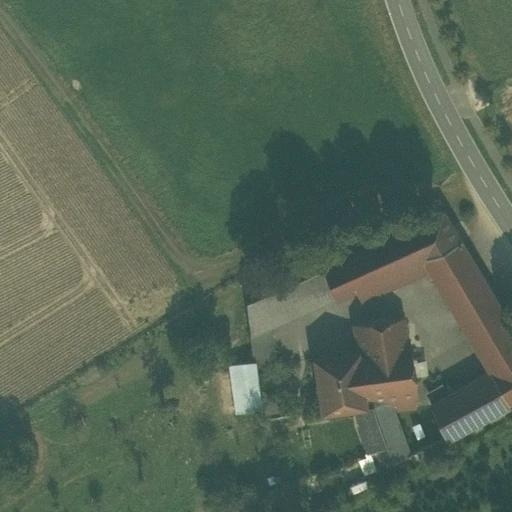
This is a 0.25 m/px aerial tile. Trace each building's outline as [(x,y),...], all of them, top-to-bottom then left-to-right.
[(429,269),(453,310),(490,288),(445,212),(325,266),(337,294),(356,285),(385,272),(421,256),(429,269)] [(385,272),(391,285),(429,269),(421,256),(385,272)] [(270,324),(337,294),(325,266),(245,301),(250,333),(270,324)] [(356,285),(362,298),(391,285),(385,272),(356,285)] [(490,288),(453,310),(460,322),(497,300),(490,288)] [(431,404),(447,437),(511,400),(511,325),(497,300),(460,322),(489,371),(431,404)] [(322,412),(357,407),(391,400),(415,397),(417,396),(410,340),(407,340),(403,317),(402,316),(354,323),(358,351),(314,357),(322,412)] [(230,364),(236,412),(262,409),(257,366),(276,364),(270,324),(250,333),(254,361),(230,364)] [(391,400),(392,410),(416,406),(415,397),(391,400)] [(392,410),(391,400),(357,407),(360,423),(358,423),(368,451),(371,450),(377,468),(409,455),(392,410)]
